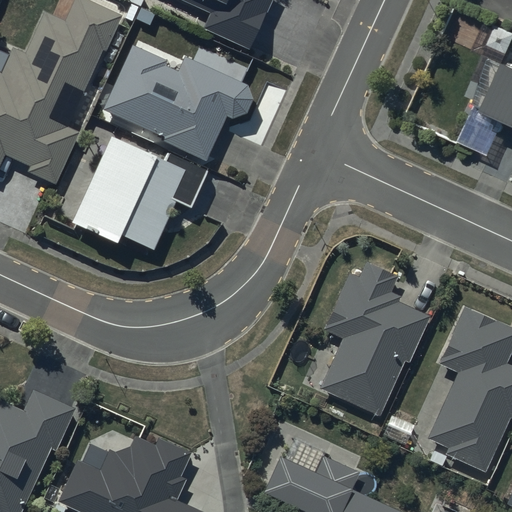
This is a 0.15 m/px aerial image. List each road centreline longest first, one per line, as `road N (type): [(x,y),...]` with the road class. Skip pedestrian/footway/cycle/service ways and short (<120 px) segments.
road 1 (residential): [(318,152),(511,240)]
road 2 (residential): [(0,280),(120,329),(202,322)]
road 3 (residential): [(202,322),(256,276),(318,152)]
road 4 (residential): [(236,511),(202,322)]
road 5 (residential): [(318,152),(386,0)]
